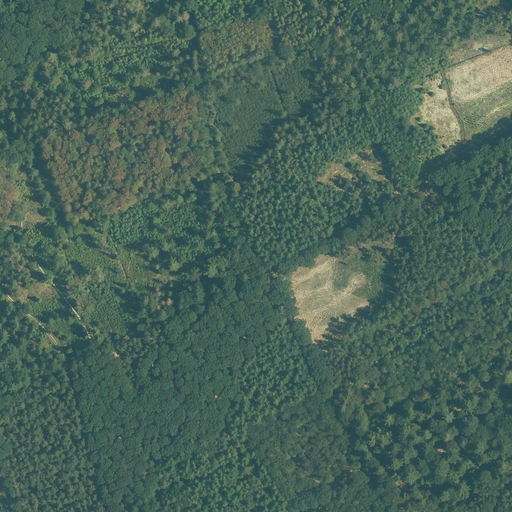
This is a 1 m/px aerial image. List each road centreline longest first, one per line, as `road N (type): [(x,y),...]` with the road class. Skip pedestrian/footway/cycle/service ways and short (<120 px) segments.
road 1 (track): [(381,511),(223,196),(182,0)]
road 2 (track): [(511,136),(265,276),(67,365)]
road 3 (track): [(67,365),(108,511)]
